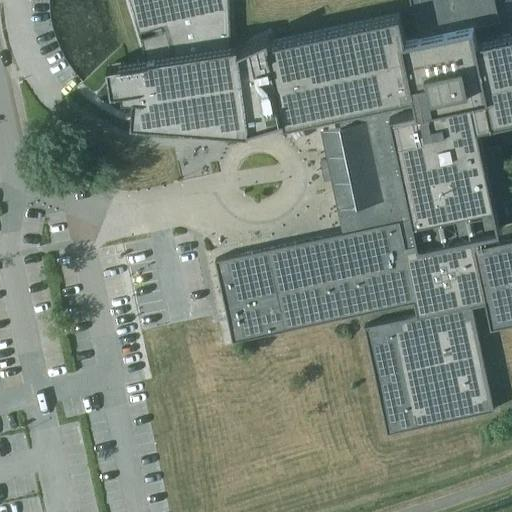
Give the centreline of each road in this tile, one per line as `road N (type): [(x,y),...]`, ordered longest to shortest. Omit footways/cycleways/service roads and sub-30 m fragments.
road 1 (unclassified): [(0,106),(15,174),(86,203),(114,214),(222,194)]
road 2 (unclassified): [(222,194),(224,165),(242,145),(269,142),(291,157),(299,183),(288,207),(264,219),(228,203)]
